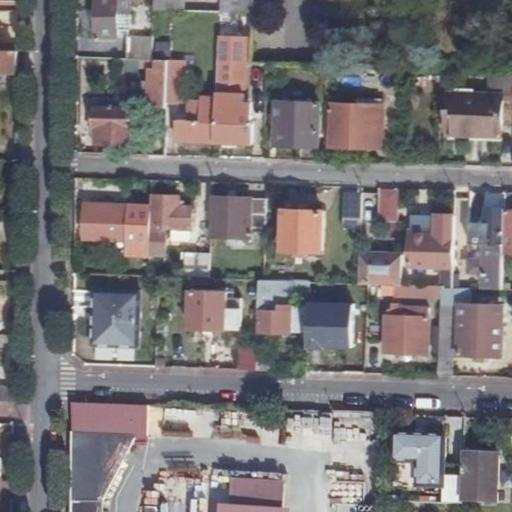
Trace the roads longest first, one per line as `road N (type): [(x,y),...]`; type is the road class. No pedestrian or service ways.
road 1 (residential): [(43,382),(511,396)]
road 2 (unclassified): [(47,164),(511,179)]
road 3 (residential): [(43,382),(47,164)]
road 4 (residential): [(47,164),(49,0)]
road 5 (residential): [(44,511),(43,382)]
